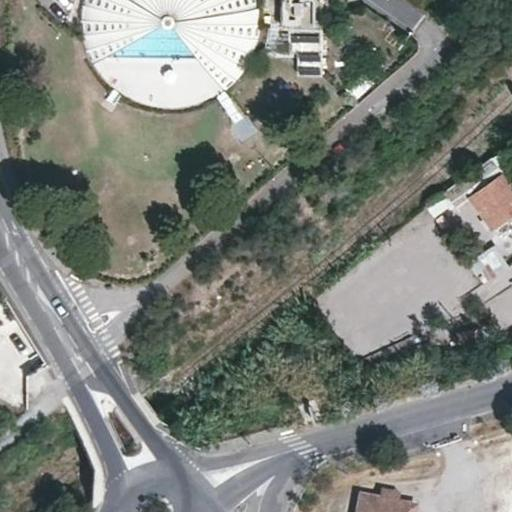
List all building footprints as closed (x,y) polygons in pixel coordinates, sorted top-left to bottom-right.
[(254,38),(255,32),(256,23),(256,10),(255,4),(253,0),(80,0),(80,5),(79,22),(81,40),(89,60),(94,69),(106,82),(119,92),(127,97),(137,101),(146,104),(157,106),(166,106),(179,106),(188,104),(195,102),(208,97),(217,91),(224,86),(226,84),(235,76),(239,70),(244,62),(248,54),(252,44),(254,38)] [(319,0),(280,0),(281,10),(291,10),(291,21),(281,20),(282,31),(286,31),(286,55),(295,55),(295,77),(319,77),(319,0)] [(281,10),(281,20),(291,21),(291,10),(281,10)] [(355,96),(371,80),(362,72),(346,87),(355,96)] [(476,93),(466,81),(453,93),(464,105),(476,93)] [(511,211),(511,179),(507,173),(494,156),(429,204),(436,213),(453,201),(456,203),(470,193),(494,225),(511,211)] [(511,263),(502,247),(475,265),(487,285),(511,269),(511,263)] [(0,291),(0,307),(5,316),(13,311),(1,293),(0,291)]
